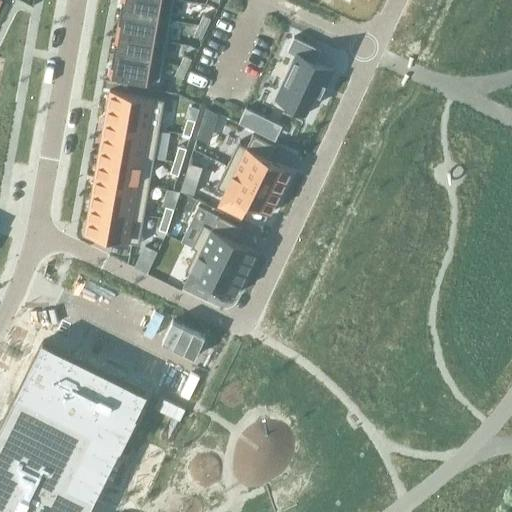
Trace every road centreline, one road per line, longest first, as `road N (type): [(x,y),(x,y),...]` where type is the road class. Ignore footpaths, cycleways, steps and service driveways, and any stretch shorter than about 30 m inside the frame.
road 1 (residential): [(366,49),(245,333),(35,231)]
road 2 (residential): [(74,0),(35,231)]
